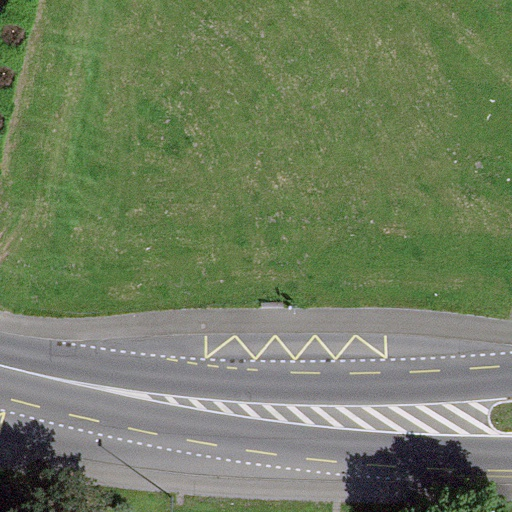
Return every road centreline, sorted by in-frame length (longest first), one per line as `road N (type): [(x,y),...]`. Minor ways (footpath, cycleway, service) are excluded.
road 1 (secondary): [(357,415),(90,388),(0,367)]
road 2 (secondary): [(511,385),(357,415)]
road 3 (secondary): [(357,415),(511,444)]
